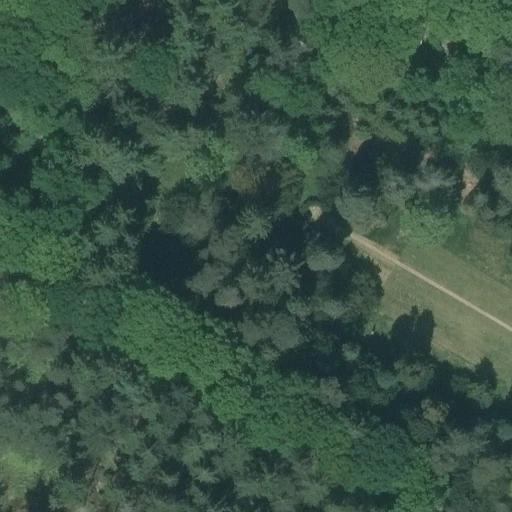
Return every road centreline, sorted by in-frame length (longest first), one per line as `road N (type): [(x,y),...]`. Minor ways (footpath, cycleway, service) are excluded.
road 1 (unclassified): [(63,294),(423,511)]
road 2 (unclassified): [(63,294),(231,0)]
road 3 (unclassified): [(335,0),(511,102)]
